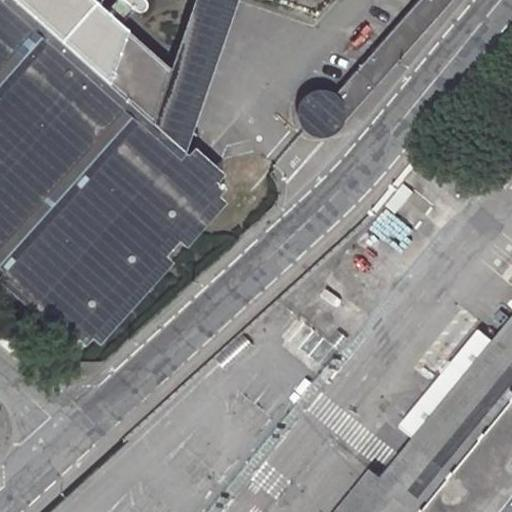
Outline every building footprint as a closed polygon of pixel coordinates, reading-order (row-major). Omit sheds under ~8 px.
[(0,0),(0,273),(78,344),(218,186),(178,151),(159,171),(125,142),(144,121),(154,88),(149,82),(161,67),(110,21),(96,8),(87,0),(271,0),(310,13),(321,0),(0,0)] [(114,0),(102,0),(96,8),(110,21),(122,7),(114,0)] [(114,0),(122,7),(124,9),(129,10),(132,8),(135,6),(137,1),(137,0),(114,0)] [(182,0),(161,67),(154,88),(144,121),(125,142),(159,171),(178,151),(227,0),(182,0)] [(334,130),(449,0),(416,0),(327,101),(321,98),(316,98),(308,100),(304,103),(300,111),(300,119),(304,126),(310,130),(318,132),(324,130),(329,126),(334,130)] [(511,340),(392,487),(421,511),(436,511),(511,420),(511,340)] [(511,511),(511,420),(436,511),(511,511)] [(421,511),(392,487),(377,475),(345,511),(421,511)]
